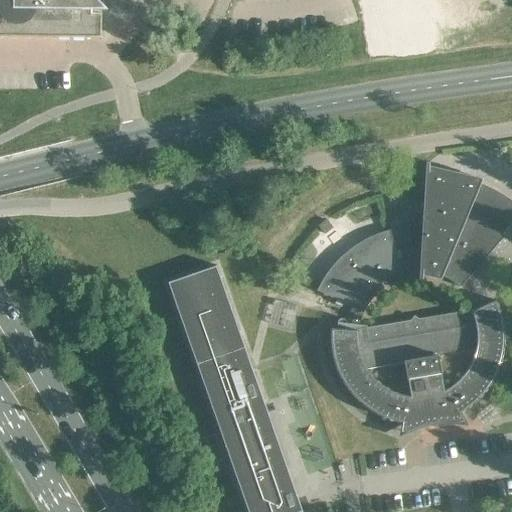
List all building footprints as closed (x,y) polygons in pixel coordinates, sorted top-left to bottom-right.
[(0,0),(0,36),(101,38),(101,14),(94,14),(94,8),(106,8),(98,0),(0,0)] [(511,0),(426,0),(432,35),(511,23),(511,0)] [(426,163),(424,203),(423,205),(424,205),(423,233),(422,233),(419,282),(422,282),(422,270),(425,270),(425,271),(429,272),(435,273),(439,275),(443,276),(447,278),(451,280),(455,283),(461,287),(481,263),(480,263),(479,264),(477,262),(511,221),(511,201),(507,198),(502,195),(495,191),(491,189),(484,185),(478,183),(472,181),(465,179),(457,176),(448,174),(440,173),(440,174),(428,173),(428,163),(426,163)] [(333,228),(326,219),(318,226),(325,235),(333,228)] [(400,273),(388,230),(383,232),(378,234),(373,236),(366,239),(361,242),(355,246),(350,249),(346,252),(342,256),(336,261),(333,265),(329,269),(325,276),(322,280),(319,285),(316,291),(355,309),(354,311),(353,315),(352,318),(351,323),(350,325),(350,327),(349,331),(331,329),(330,334),(330,341),(331,346),(331,351),(332,355),(333,360),(335,364),(336,369),(338,373),(340,377),(341,379),(343,383),(346,387),(349,391),(353,397),(357,400),(362,405),(366,408),(370,410),(374,413),(380,416),(384,418),(391,420),(395,422),(401,423),(399,436),(398,437),(399,438),(407,434),(413,431),(418,429),(422,428),(431,426),(435,425),(440,424),(445,424),(450,424),(458,424),(463,425),(468,426),(468,425),(467,424),(460,413),(462,412),(468,408),(472,405),(475,402),(479,399),(482,395),(485,391),(488,388),(490,390),(490,391),(491,392),(492,390),(495,386),(498,379),(501,373),(504,366),(506,360),(505,360),(504,361),(501,360),(501,357),(502,353),(503,348),(503,346),(507,346),(507,348),(508,348),(508,343),(509,340),(509,336),(508,333),(508,326),(507,321),(507,319),(505,312),(504,313),(504,314),(501,315),(499,310),(498,306),(495,299),(472,310),(471,308),(470,309),(417,319),(413,317),(411,320),(357,330),(358,324),(359,322),(360,319),(361,315),(363,311),(364,310),(365,306),(369,301),(373,297),(375,294),(378,291),(381,289),(383,288),(379,283),(385,279),(390,277),(394,275),(400,273)] [(300,511),(302,511),(254,376),(255,376),(216,265),(167,282),(247,511),(300,511)]
